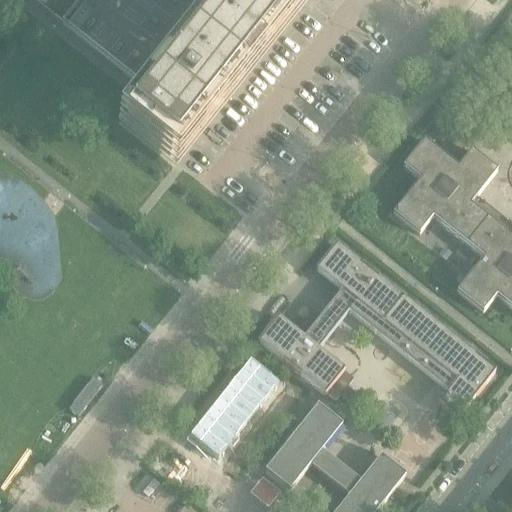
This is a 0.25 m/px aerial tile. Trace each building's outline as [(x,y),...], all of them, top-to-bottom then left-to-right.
[(32,0),(44,10),(52,0),(32,0)] [(300,0),(82,0),(63,25),(152,96),(131,123),(175,158),(196,131),(300,0)] [(458,170),(424,143),(403,169),(420,183),(393,217),(419,238),(433,221),(483,261),(456,295),(483,316),(496,299),(511,311),(511,228),(508,225),(477,200),(497,174),(483,163),(471,153),(458,170)] [(278,320),(258,346),(325,399),(326,397),(331,391),(345,374),(318,352),(349,314),(448,394),(438,406),(440,407),(443,404),(450,410),(447,413),(458,422),(496,375),(336,247),(316,273),(343,294),(305,342),(278,320)] [(252,363),(192,438),(219,460),(220,460),(280,385),(252,363)] [(346,375),(332,391),(341,398),(348,389),(354,381),(346,375)] [(348,389),(341,398),(357,411),(364,403),(348,389)] [(341,398),(332,391),(331,391),(326,397),(335,405),(341,398)] [(360,485),(350,477),(322,454),(342,428),(318,409),(265,475),(290,494),(310,468),(349,499),(339,511),(379,511),(406,479),(381,459),(360,485)] [(184,479),(194,466),(188,461),(178,474),(184,479)]
